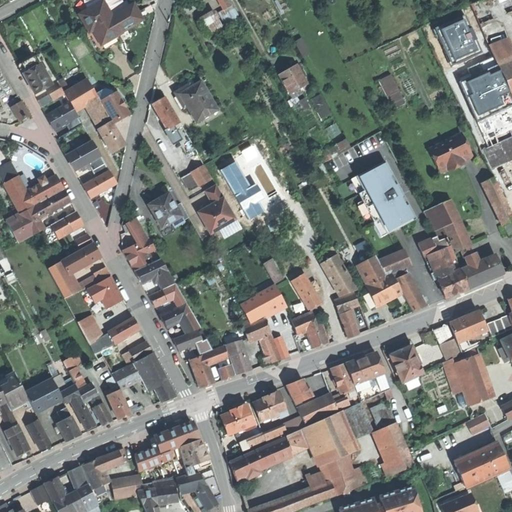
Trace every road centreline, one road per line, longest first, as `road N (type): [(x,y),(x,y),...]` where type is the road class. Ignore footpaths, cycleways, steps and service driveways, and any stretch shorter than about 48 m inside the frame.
road 1 (tertiary): [(511,284),(192,404)]
road 2 (residential): [(108,250),(167,0)]
road 3 (tertiary): [(192,404),(0,490)]
road 4 (residential): [(192,404),(108,250)]
road 5 (residential): [(108,250),(50,141)]
